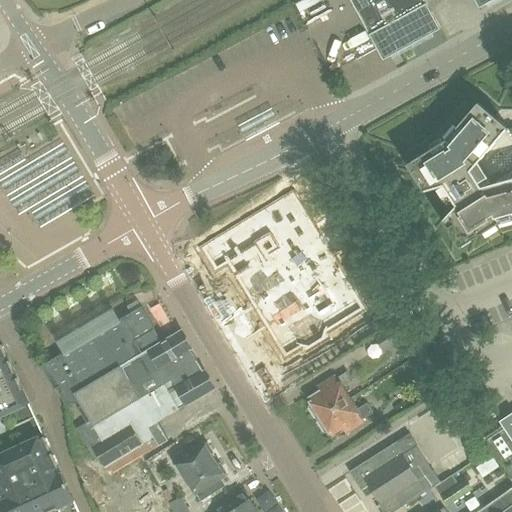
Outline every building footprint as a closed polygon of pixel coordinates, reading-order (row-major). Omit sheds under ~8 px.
[(424,0),(350,0),(383,60),(441,29),(424,0)] [(474,0),(479,8),(494,0),(474,0)] [(328,40),(339,34),(330,17),(319,22),(328,40)] [(447,139),(407,164),(424,192),(443,185),(456,206),(442,220),(459,248),(499,223),(511,219),(511,179),(482,188),(479,183),(488,177),(478,162),(507,129),(508,128),(478,102),(447,139)] [(294,189),(197,248),(199,251),(213,272),(212,272),(214,275),(227,267),(237,261),(243,271),(299,237),(293,227),(303,221),(310,217),(309,214),(308,214),(295,192),(296,192),(294,189)] [(304,274),(261,300),(276,324),(269,328),(274,335),(280,332),(294,355),(302,351),(305,355),(330,339),(328,335),(368,311),(353,287),(349,289),(345,282),(349,280),(334,256),(313,269),(304,274)] [(76,291),(26,326),(55,387),(77,373),(98,405),(91,410),(103,430),(110,425),(132,459),(169,436),(145,400),(138,404),(129,389),(136,385),(113,348),(107,351),(103,345),(111,340),(76,291)] [(402,319),(373,336),(383,353),(412,335),(402,319)] [(162,342),(146,352),(165,383),(170,380),(185,405),(213,388),(202,370),(201,371),(190,351),(191,350),(180,331),(162,342)] [(0,511),(79,511),(60,471),(34,415),(30,404),(2,344),(0,345),(0,511)] [(309,400),(308,401),(319,419),(349,400),(342,388),(354,381),(347,371),(335,379),(334,376),(316,387),(320,392),(309,399),(309,400)] [(432,375),(412,388),(420,400),(443,385),(435,373),(432,375)] [(349,400),(319,419),(329,434),(331,434),(331,435),(342,428),(346,433),(363,422),(361,420),(373,413),(367,403),(356,410),(349,400)] [(182,407),(164,416),(168,424),(186,415),(182,407)] [(510,437),(490,451),(511,479),(511,414),(507,418),(502,422),(501,420),(499,421),(502,425),(503,425),(510,437)] [(502,425),(481,439),(490,451),(510,437),(503,425),(502,425)] [(409,434),(350,472),(361,490),(368,486),(380,504),(379,505),(383,511),(392,511),(427,490),(434,486),(440,482),(409,434)] [(470,441),(463,445),(472,459),(479,455),(470,441)] [(203,443),(174,461),(196,495),(197,494),(201,501),(224,486),(220,479),(224,477),(223,474),(226,473),(220,463),(217,465),(210,454),(213,452),(207,443),(204,445),(203,443)] [(452,475),(436,485),(448,505),(471,490),(465,479),(458,484),(452,475)] [(503,511),(511,506),(511,485),(474,511),(447,511),(444,508),(437,511),(430,511),(503,511)] [(256,511),(251,502),(250,502),(248,499),(247,500),(243,494),(217,510),(218,511),(256,511)] [(189,511),(181,496),(168,503),(173,511),(189,511)]
